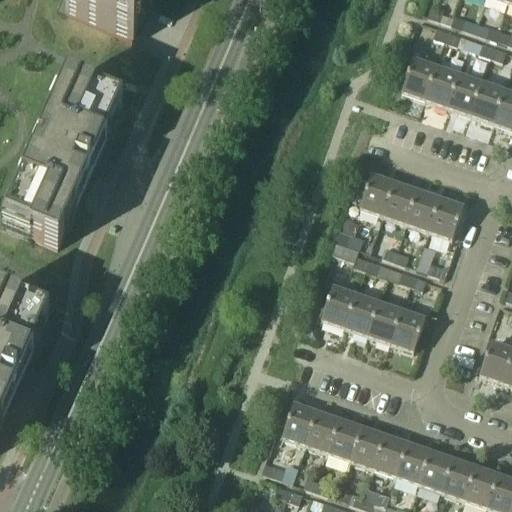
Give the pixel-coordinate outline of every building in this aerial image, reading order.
[(86,94),(111,39),(132,48),(153,0),(0,0),(0,429),(4,420),(11,423),(25,390),(19,387),(48,323),(0,301),(0,285),(23,234),(30,237),(28,242),(57,255),(78,208),(84,211),(99,178),(92,175),(121,110),(86,94)] [(508,11),(511,0),(487,0),(486,4),(508,11)] [(439,28),(443,17),(431,13),(427,24),(439,28)] [(473,39),(477,29),(465,25),(462,35),(473,39)] [(485,44),(489,33),(477,29),(473,39),(485,44)] [(445,49),(448,39),(436,35),(433,45),(445,49)] [(456,53),(460,43),(448,39),(445,49),(456,53)] [(472,47),(469,58),(478,61),(490,65),(493,55),(482,51),(472,47)] [(502,69),(505,59),(493,55),(490,65),(502,69)] [(424,109),(436,75),(413,67),(401,101),(424,109)] [(447,116),(459,82),(436,75),(424,109),(447,116)] [(470,124),(481,90),(459,82),(447,116),(470,124)] [(492,132),(504,98),(481,90),(470,124),(492,132)] [(511,138),(511,100),(504,98),(492,132),(511,138)] [(382,225),(394,191),(371,182),(359,217),(382,225)] [(405,233),(417,198),(394,191),(382,225),(405,233)] [(428,241),(440,206),(417,198),(405,233),(428,241)] [(451,249),(463,214),(440,206),(428,241),(451,249)] [(339,236),(335,247),(359,255),(362,247),(363,244),(339,236)] [(335,247),(332,256),(355,264),(356,264),(358,257),(359,255),(335,247)] [(392,269),(396,258),(384,254),(380,265),(392,269)] [(404,273),(407,262),(396,258),(392,269),(404,273)] [(363,279),(367,268),(356,264),(355,264),(352,274),(363,279)] [(375,283),(379,272),(367,268),(363,279),(375,283)] [(439,285),(442,275),(431,270),(427,281),(439,285)] [(409,294),(412,284),(400,280),(397,290),(409,294)] [(420,298),(424,288),(412,284),(409,294),(420,298)] [(343,337),(355,303),(332,295),(321,329),(343,337)] [(366,345),(378,311),(355,303),(343,337),(366,345)] [(389,353),(401,318),(378,311),(366,345),(389,353)] [(413,361),(424,326),(401,318),(389,353),(413,361)] [(502,392),(511,361),(511,357),(490,350),(478,384),(502,392)] [(511,395),(511,361),(502,392),(511,395)] [(305,454),(317,420),(293,412),(282,446),(305,454)] [(327,462),(339,428),(317,420),(305,454),(327,462)] [(350,470),(362,436),(339,428),(327,462),(350,470)] [(373,478),(384,444),(362,436),(350,470),(373,478)] [(395,485),(407,451),(384,444),(373,478),(395,485)] [(418,493),(430,459),(407,451),(395,485),(418,493)] [(441,501),(452,467),(430,459),(418,493),(441,501)] [(463,509),(475,475),(452,467),(441,501),(463,509)] [(281,484),(284,474),(273,470),(270,480),(281,484)] [(472,511),(487,511),(498,483),(475,475),(463,509),(472,511)] [(316,496),(319,486),(307,482),(303,492),(316,496)] [(511,511),(511,487),(498,483),(487,511),(511,511)] [(328,500),(331,490),(319,486),(316,496),(328,500)] [(287,506),(291,496),(278,492),(275,502),(287,506)] [(299,511),(303,500),(291,496),(287,506),(299,511)] [(361,511),(364,502),(352,497),(348,508),(361,511)] [(361,511),(374,511),(377,506),(364,502),(361,511)]
